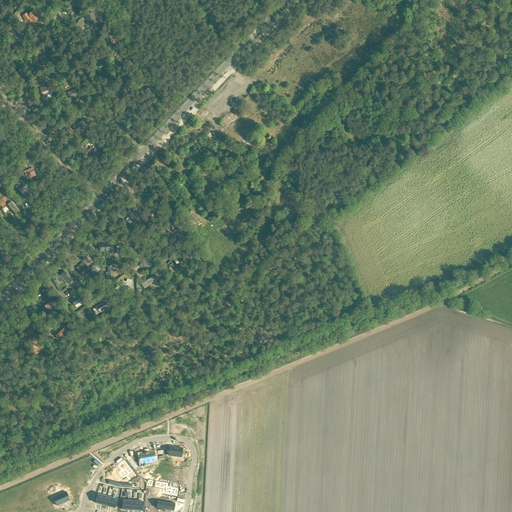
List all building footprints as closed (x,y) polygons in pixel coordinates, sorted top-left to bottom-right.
[(39,19),(33,11),(28,15),(26,13),(21,16),(26,22),(28,20),(30,22),(31,22),(32,24),(39,19)] [(55,14),(56,15),(53,18),(57,23),(61,19),(59,16),(60,15),(57,12),(55,14)] [(88,26),(97,23),(93,12),(84,15),(88,26)] [(85,25),(83,22),(85,20),(83,18),(81,19),(82,20),(77,23),(80,28),(85,25)] [(14,29),(12,34),(20,39),(23,34),(14,29)] [(110,48),(116,43),(110,35),(104,40),(110,48)] [(41,66),(43,65),(44,67),(52,63),(50,58),(49,56),(46,58),(41,60),(42,62),(40,63),(41,66)] [(122,88),(128,83),(126,81),(127,80),(125,77),(118,84),(122,88)] [(146,85),(143,88),(150,95),(155,90),(150,86),(151,85),(147,81),(145,83),(146,85)] [(51,95),(50,92),(48,88),(43,89),(43,88),(40,89),(43,97),(51,95)] [(70,100),(78,97),(75,89),(67,93),(70,100)] [(130,118),(136,111),(131,107),(125,114),(130,118)] [(81,130),(87,128),(84,121),(78,123),(78,124),(74,126),(76,131),(81,129),(81,130)] [(105,139),(111,133),(107,128),(100,135),(105,139)] [(91,158),(96,151),(91,147),(85,154),(91,158)] [(30,170),(24,172),(27,179),(35,176),(33,170),(30,172),(30,170)] [(23,195),(26,192),(23,188),(26,185),(22,180),(15,187),(23,195)] [(5,202),(7,204),(8,205),(7,205),(15,215),(19,212),(11,202),(12,201),(10,198),(5,202)] [(133,223),(139,217),(131,208),(124,215),(133,223)] [(171,226),(173,231),(175,233),(182,229),(178,223),(171,226)] [(84,277),(91,271),(83,263),(76,268),(84,277)] [(174,274),(178,270),(175,266),(176,265),(174,263),(173,264),(170,266),(171,268),(169,269),(174,274)] [(116,274),(116,268),(112,268),(112,267),(108,267),(108,273),(105,273),(106,278),(113,277),(112,274),(116,274)] [(68,285),(73,280),(64,271),(60,276),(68,285)] [(141,284),(144,288),(155,280),(153,276),(141,284)] [(122,282),(120,289),(128,292),(131,281),(127,280),(126,283),(122,282)] [(75,296),(74,296),(73,297),(73,298),(73,299),(71,301),(74,306),(82,301),(79,296),(76,298),(75,296)] [(46,309),(55,304),(51,298),(48,299),(46,301),(42,303),(46,309)] [(107,307),(109,306),(107,303),(105,305),(104,303),(96,307),(99,313),(107,308),(107,307)] [(33,330),(36,327),(34,324),(26,330),(30,335),(34,332),(33,330)] [(58,339),(67,329),(63,325),(53,334),(58,339)] [(169,447),(167,456),(181,458),(182,450),(169,447)] [(145,453),(140,454),(141,463),(142,463),(142,465),(148,464),(148,462),(155,461),(154,452),(148,453),(148,452),(145,453)] [(126,475),(129,480),(136,476),(125,461),(118,466),(122,470),(119,472),(122,478),(126,475)] [(165,463),(164,468),(168,469),(167,476),(168,475),(174,476),(174,477),(175,478),(175,476),(179,477),(180,470),(173,469),(174,465),(165,463)] [(88,471),(87,471),(79,465),(76,469),(85,475),(87,471),(88,471)] [(81,482),(80,481),(82,478),(74,472),(70,479),(71,480),(69,483),(75,488),(78,484),(79,485),(81,482)] [(177,496),(178,489),(167,487),(168,484),(156,482),(156,487),(164,489),(163,493),(177,496)] [(62,503),(69,500),(66,492),(56,496),(53,498),(54,500),(55,503),(57,506),(62,503)] [(47,498),(38,501),(43,511),(44,511),(49,510),(47,505),(49,504),(47,498)] [(43,511),(38,501),(30,505),(33,511),(35,510),(36,511),(43,511)] [(173,511),(175,504),(159,501),(158,510),(162,511),(163,509),(173,511)]
